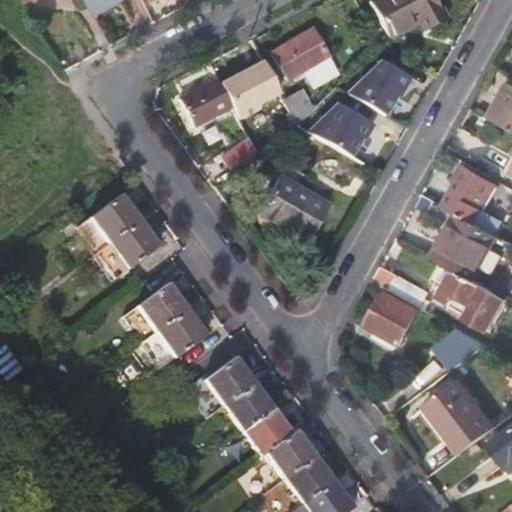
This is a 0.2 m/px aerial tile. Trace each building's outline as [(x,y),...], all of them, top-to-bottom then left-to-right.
[(85,0),(93,15),(121,0),(85,0)] [(446,19),(436,0),(370,0),(390,36),(419,21),(425,30),(446,19)] [(327,58),(312,30),(273,50),(288,79),(327,58)] [(262,62),(221,84),(232,105),(237,115),(240,120),(261,109),(258,104),(279,93),(262,62)] [(408,79),(381,63),(347,95),(385,117),(408,79)] [(184,92),(215,76),(210,65),(179,81),(184,92)] [(195,123),(232,105),(221,84),(219,80),(182,99),(195,123)] [(511,86),(509,84),(490,117),(511,129),(511,86)] [(299,90),(283,99),(283,100),(296,125),(310,112),(299,90)] [(334,161),(345,153),(353,158),(371,125),(337,104),(308,132),(296,125),(286,133),(334,161)] [(222,156),(234,173),(258,155),(248,137),(222,156)] [(360,177),(366,165),(353,158),(345,153),(334,161),(322,170),(348,186),(355,174),(360,177)] [(468,170),(447,207),(460,215),(480,227),(487,214),(480,210),(493,184),(468,170)] [(309,244),(329,207),(281,179),(260,217),(309,244)] [(75,227),(93,253),(135,221),(116,197),(75,227)] [(460,215),(435,257),(460,271),(480,283),(504,240),(480,227),(460,215)] [(155,247),(135,221),(93,253),(113,279),(155,247)] [(492,328),(509,299),(480,283),(460,271),(447,295),(457,301),(454,307),(492,328)] [(398,275),(389,291),(428,313),(431,307),(425,303),(430,293),(427,291),(398,275)] [(123,315),(143,340),(182,311),(162,285),(123,315)] [(388,295),(370,327),(402,345),(420,313),(388,295)] [(201,336),(182,311),(143,340),(163,367),(201,336)] [(435,348),(452,371),(487,346),(459,330),(435,348)] [(185,393),(204,419),(221,407),(251,385),(231,358),(185,393)] [(428,407),(463,454),(497,428),(463,381),(428,407)] [(221,407),(239,431),(268,409),(251,385),(221,407)] [(239,431),(258,457),(263,454),(288,435),(268,409),(239,431)] [(511,428),(489,445),(503,466),(510,462),(511,464),(511,428)] [(311,456),(293,431),(288,435),(263,454),(281,478),(311,456)] [(330,481),(311,456),(281,478),(300,503),(330,481)] [(342,511),(349,507),(330,481),(300,503),(288,511),(342,511)]
